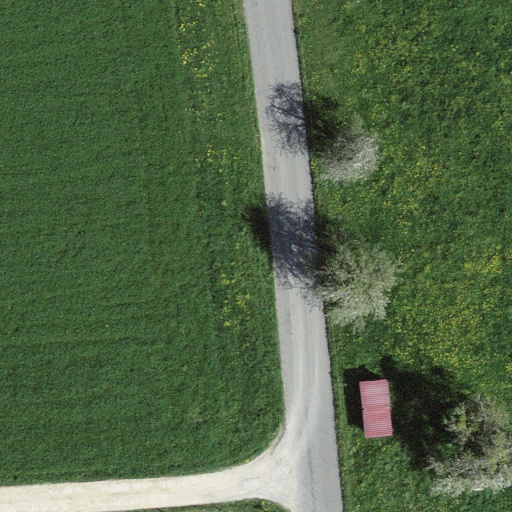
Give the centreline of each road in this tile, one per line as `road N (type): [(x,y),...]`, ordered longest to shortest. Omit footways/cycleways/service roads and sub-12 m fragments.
road 1 (unclassified): [(272,0),(328,511)]
road 2 (track): [(0,508),(326,479)]
